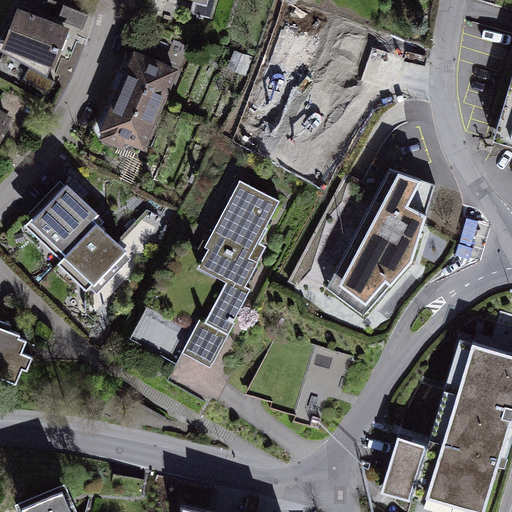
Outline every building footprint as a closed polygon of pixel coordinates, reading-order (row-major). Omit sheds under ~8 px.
[(227,0),(148,0),(146,10),(220,30),(227,0)] [(72,34),(17,13),(4,50),(58,70),(72,34)] [(370,55),(287,31),(272,80),(302,89),(286,145),(325,156),(339,107),(348,110),(355,86),(400,99),(411,60),(372,48),(370,55)] [(185,73),(133,55),(126,74),(113,107),(101,141),(153,160),(185,73)] [(511,66),(490,143),(511,149),(511,66)] [(0,108),(0,155),(21,121),(0,108)] [(436,185),(395,169),(329,290),(362,318),(409,265),(436,185)] [(67,184),(24,225),(94,299),(137,258),(67,184)] [(280,210),(242,190),(199,271),(231,288),(209,328),(201,324),(184,357),(215,373),(256,297),(248,293),(268,255),(259,250),(280,210)] [(147,317),(135,338),(168,356),(179,335),(147,317)] [(43,336),(0,320),(0,396),(19,403),(43,336)] [(344,403),(354,359),(266,338),(251,399),(272,404),(269,415),(325,428),(331,400),(344,403)] [(431,448),(399,439),(383,492),(451,511),(492,511),(511,445),(511,354),(463,340),(431,448)] [(74,511),(63,486),(15,507),(16,511),(74,511)]
